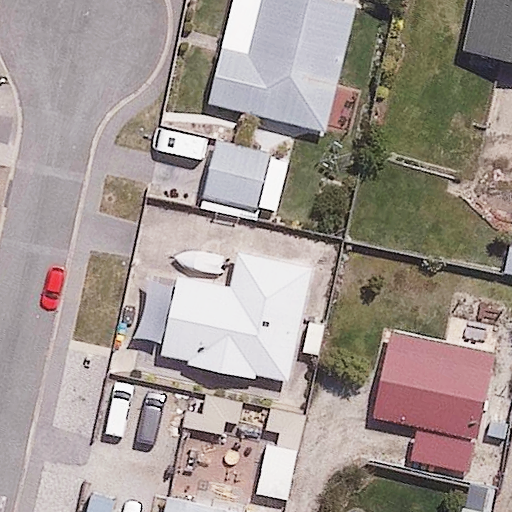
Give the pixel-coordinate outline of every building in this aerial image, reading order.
[(348,125),(358,88),(338,82),(359,8),(329,0),(235,0),(208,97),(325,130),(328,119),(348,125)] [(511,0),(466,0),(456,42),(511,56),(511,0)] [(282,214),(297,159),(277,154),(280,142),(259,136),(256,149),(212,137),(197,192),(282,214)] [(511,272),(511,213),(500,270),(511,272)] [(322,275),(198,241),(167,354),(291,389),(322,275)] [(498,350),(397,331),(381,418),(482,436),(498,350)] [(289,499),(301,448),(271,441),(260,485),(208,472),(203,492),(174,485),(167,511),(282,511),(262,507),(265,493),(289,499)]
